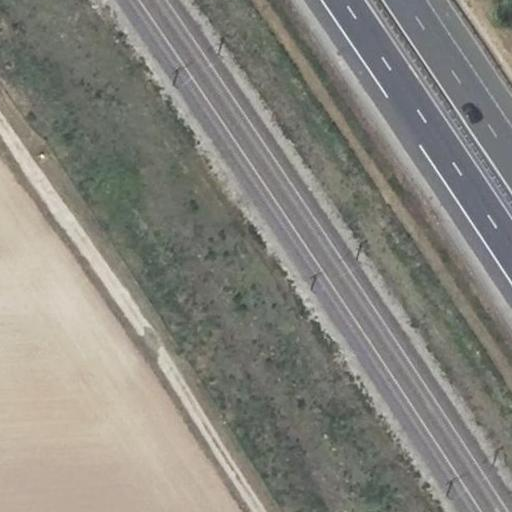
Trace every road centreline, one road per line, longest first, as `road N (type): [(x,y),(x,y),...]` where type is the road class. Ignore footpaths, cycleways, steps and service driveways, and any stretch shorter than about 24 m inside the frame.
road 1 (track): [(0,122),(114,280),(259,511)]
road 2 (motorway): [(341,0),(511,255)]
road 3 (motorway): [(511,158),(405,0)]
